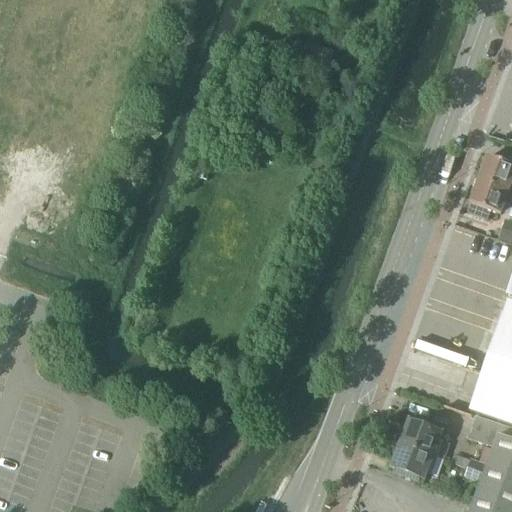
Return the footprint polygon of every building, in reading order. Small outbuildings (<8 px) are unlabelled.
[(328,67),(333,54),(306,45),(302,58),(328,67)] [(287,84),(275,80),(269,103),(281,106),(287,84)] [(303,114),(318,120),(325,101),(301,93),(297,102),(306,105),(303,114)] [(478,183),(510,194),(511,187),(511,168),(486,160),(478,183)] [(470,206),(472,207),(469,215),(488,222),(491,214),(501,217),(510,194),(478,183),(470,206)] [(511,315),(505,313),(479,387),(467,423),(474,425),(511,438),(511,315)] [(443,436),(409,423),(400,447),(443,464),(449,447),(440,444),(443,436)] [(511,438),(474,425),(468,442),(492,450),(497,438),(511,443),(511,438)] [(443,464),(400,447),(390,471),(425,484),(428,476),(437,480),(443,464)] [(477,494),(470,511),(511,511),(511,453),(494,447),(484,476),(477,494)] [(470,462),(467,471),(482,477),(486,467),(470,462)] [(482,477),(467,471),(463,480),(479,486),(482,477)]
